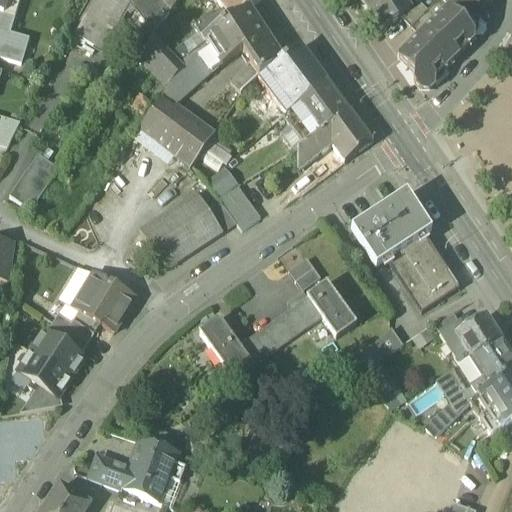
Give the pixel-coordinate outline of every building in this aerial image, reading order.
[(0,0),(0,17),(14,22),(19,4),(8,0),(0,0)] [(96,0),(90,11),(110,22),(122,0),(96,0)] [(174,0),(170,0),(167,3),(173,10),(177,3),(174,0)] [(262,2),(260,0),(213,0),(231,22),(246,12),(262,2)] [(358,0),(367,13),(385,0),(358,0)] [(385,0),(367,13),(381,33),(400,21),(410,15),(409,13),(413,10),(406,0),(385,0)] [(441,0),(427,15),(426,15),(435,24),(418,40),(397,60),(397,65),(412,79),(412,89),(418,95),(427,95),(433,89),(433,83),(473,45),(473,38),(465,30),(488,8),(484,4),(488,0),(441,0)] [(413,10),(409,13),(410,15),(400,21),(409,31),(426,15),(427,15),(418,6),(413,10)] [(110,22),(90,11),(75,38),(95,49),(110,22)] [(246,12),(231,22),(202,42),(206,47),(218,65),(221,69),(242,54),(264,39),(246,12)] [(426,15),(409,31),(418,40),(435,24),(426,15)] [(14,22),(0,17),(0,62),(21,68),(28,43),(9,38),(14,22)] [(162,25),(151,41),(152,42),(159,49),(171,32),(162,25)] [(264,39),(242,54),(251,67),(259,80),(281,64),(264,39)] [(159,49),(152,42),(138,61),(166,90),(183,75),(177,69),(168,59),(159,49)] [(178,52),(168,59),(177,69),(206,47),(202,42),(182,57),(178,52)] [(194,134),(168,115),(211,76),(207,72),(218,65),(206,47),(177,69),(183,75),(166,90),(167,92),(138,133),(175,161),(194,134)] [(259,80),(257,82),(285,118),(299,107),(326,86),(299,50),(281,64),(259,80)] [(251,67),(230,87),(240,97),(257,82),(259,80),(251,67)] [(326,86),(299,107),(299,108),(321,136),(348,116),(326,86)] [(321,136),(299,108),(282,121),(304,149),(321,136)] [(348,116),(321,136),(330,149),(343,167),(370,146),(348,116)] [(22,122),(11,119),(8,125),(19,128),(22,122)] [(8,125),(6,124),(0,142),(0,149),(8,152),(19,128),(8,125)] [(304,149),(296,155),(296,174),(330,149),(321,136),(304,149)] [(38,160),(9,201),(29,215),(58,174),(38,160)] [(237,191),(218,204),(235,226),(241,235),(260,221),(237,191)] [(196,196),(139,234),(165,274),(222,236),(221,235),(209,216),(196,196)] [(458,292),(422,239),(428,235),(405,199),(351,235),(375,271),(385,264),(421,318),(458,292)] [(221,208),(209,216),(221,235),(235,226),(221,208)] [(12,246),(0,244),(0,284),(6,285),(12,246)] [(306,263),(287,276),(294,286),(313,273),(306,263)] [(93,277),(82,273),(77,271),(57,304),(64,308),(58,318),(71,327),(78,316),(99,329),(113,337),(135,302),(107,285),(93,277)] [(313,273),(295,286),(301,296),(320,283),(313,273)] [(234,305),(248,297),(242,287),(228,295),(234,305)] [(356,329),(326,287),(306,301),(307,302),(321,322),(336,343),(356,329)] [(307,302),(238,351),(253,371),(321,322),(307,302)] [(99,329),(78,316),(71,327),(65,336),(86,349),(99,329)] [(463,334),(453,318),(438,328),(437,325),(433,327),(441,341),(451,335),(453,340),(463,334)] [(463,334),(453,340),(470,364),(500,345),(484,320),(463,334)] [(238,351),(218,322),(198,337),(234,388),(254,374),(238,351)] [(65,336),(52,327),(45,337),(79,359),(86,349),(65,336)] [(389,334),(353,367),(381,403),(397,393),(379,364),(400,349),(389,334)] [(45,337),(43,336),(30,356),(70,382),(83,362),(79,359),(45,337)] [(470,364),(469,365),(486,392),(511,374),(511,363),(500,345),(470,364)] [(70,382),(30,356),(17,376),(30,385),(54,400),(59,399),(70,382)] [(469,365),(441,384),(454,403),(449,411),(425,432),(436,441),(470,408),(469,407),(478,399),(481,396),(486,392),(469,365)] [(511,374),(486,392),(481,396),(478,399),(500,433),(511,424),(511,374)] [(54,400),(30,385),(26,391),(34,396),(19,417),(19,418),(56,411),(54,400)] [(490,439),(500,433),(478,399),(469,407),(470,408),(490,439)] [(139,445),(128,475),(96,463),(88,483),(124,496),(135,500),(156,508),(166,482),(177,486),(183,471),(171,467),(175,457),(139,445)] [(85,511),(87,509),(59,490),(44,511),(85,511)] [(135,500),(124,496),(121,503),(133,507),(135,500)]
